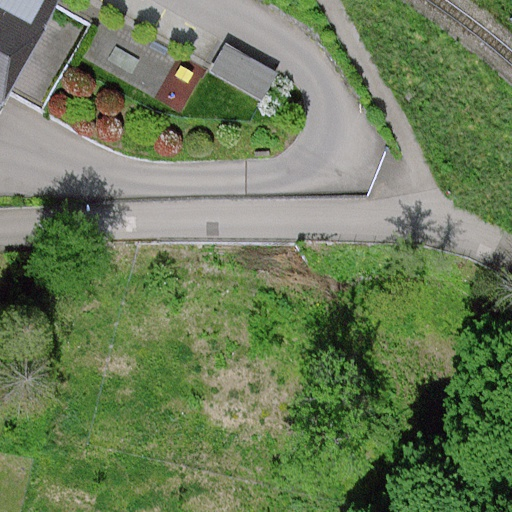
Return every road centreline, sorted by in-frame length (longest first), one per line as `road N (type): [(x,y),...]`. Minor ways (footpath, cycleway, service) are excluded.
road 1 (residential): [(449,227),(373,219),(0,230)]
road 2 (residential): [(320,138),(306,158),(270,177),(167,183),(74,161),(0,125)]
road 3 (residential): [(208,0),(307,63),(322,85),(320,138)]
road 4 (residential): [(320,138),(449,227)]
